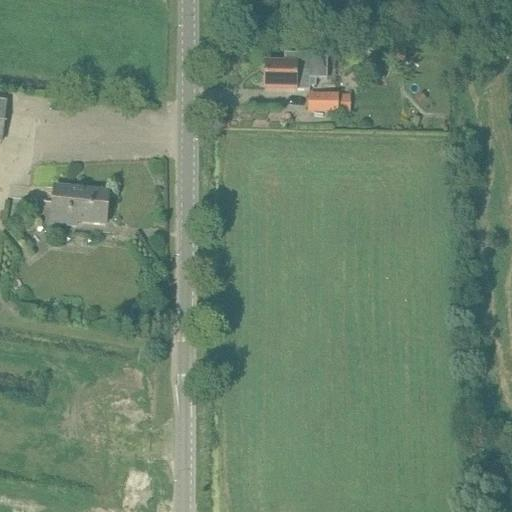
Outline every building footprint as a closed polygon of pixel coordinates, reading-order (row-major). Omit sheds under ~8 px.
[(391,51),(391,63),(401,63),(405,63),(405,51),(391,51)] [(265,64),(265,90),(310,91),(310,87),(316,87),(316,80),(327,80),(328,56),(284,55),(284,64),(265,64)] [(336,113),(337,95),(308,94),(308,111),(336,113)] [(337,95),(336,113),(348,113),(349,96),(337,95)] [(108,194),(54,189),(51,225),(76,227),(76,223),(105,226),(108,194)]
